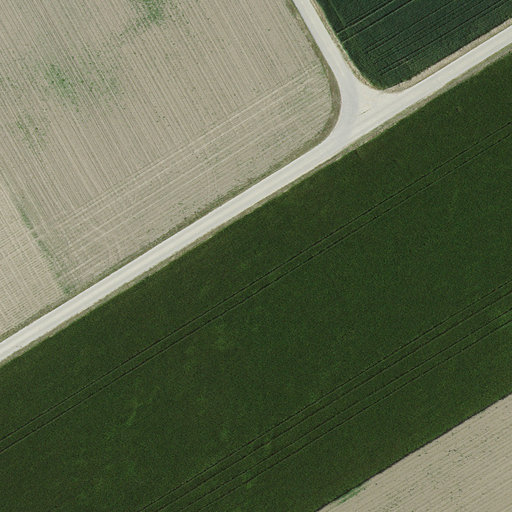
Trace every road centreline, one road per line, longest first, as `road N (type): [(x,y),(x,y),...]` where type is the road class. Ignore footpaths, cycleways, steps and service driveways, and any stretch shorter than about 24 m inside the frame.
road 1 (track): [(0,350),(511,31)]
road 2 (track): [(297,0),(366,122)]
